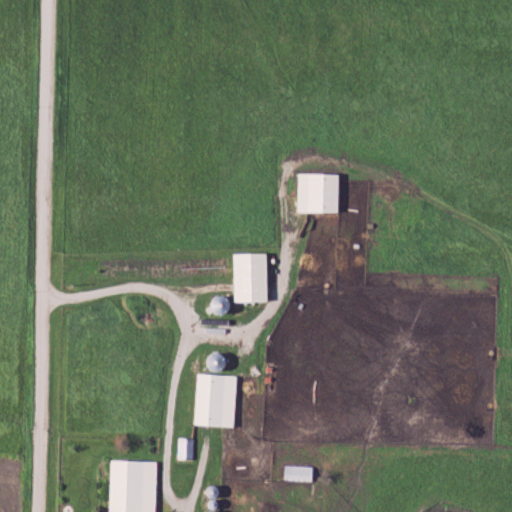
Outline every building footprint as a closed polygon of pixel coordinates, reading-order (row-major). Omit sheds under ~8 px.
[(340,248),(310,248),(310,272),(340,272),(340,248)] [(238,376),(199,375),(197,426),(237,427),(238,376)] [(180,460),(192,460),(192,440),(180,440),(180,460)] [(157,511),(158,462),(113,461),(111,511),(157,511)] [(258,463),(223,463),(222,503),(257,504),(258,463)] [(314,467),(285,467),(285,483),(314,483),(314,467)]
